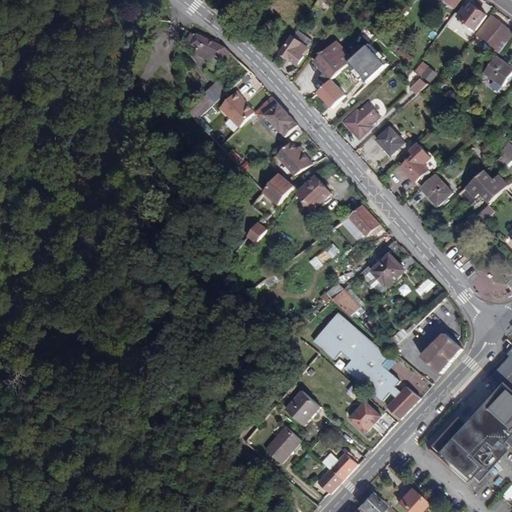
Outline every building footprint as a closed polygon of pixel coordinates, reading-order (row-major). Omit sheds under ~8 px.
[(329,0),(319,0),(317,5),(323,9),(329,0)] [(444,0),(456,8),(461,0),(444,0)] [(466,12),(464,10),(460,15),(462,17),(461,19),(477,31),(488,15),(472,3),(466,12)] [(497,58),(498,57),(511,38),(511,29),(493,15),(477,36),(497,50),(493,55),(497,58)] [(313,41),(299,30),(294,37),(309,47),(313,41)] [(188,42),(193,45),(198,35),(197,35),(192,33),(188,42)] [(232,52),(228,48),(198,35),(193,45),(198,48),(195,54),(213,62),(218,63),(222,58),(227,60),(232,52)] [(292,60),(299,66),(306,57),(304,56),(310,48),(309,47),(294,37),(281,54),(291,61),(292,60)] [(321,78),(327,85),(345,69),(354,60),(337,42),(316,62),(323,69),(327,66),(330,69),(326,73),(321,78)] [(414,59),(398,45),(393,50),(397,53),(397,54),(410,64),(414,59)] [(403,62),(391,50),(390,52),(388,50),(378,59),(391,73),(403,62)] [(511,77),(511,66),(498,57),(497,58),(486,73),(505,87),(511,77)] [(345,69),(327,85),(323,89),(332,99),(341,108),(343,110),(358,96),(357,95),(361,91),(356,86),(358,84),(345,69)] [(428,73),(422,69),(418,73),(424,78),(428,73)] [(429,84),(423,79),(413,88),(419,94),(429,84)] [(193,116),(198,121),(229,93),(218,83),(206,93),(211,99),(193,116)] [(457,95),(443,84),(437,91),(452,102),(457,95)] [(425,92),(433,100),(438,95),(436,93),(430,87),(425,92)] [(241,128),(256,113),(246,103),(245,104),(242,101),(244,98),(238,92),(222,108),(241,128)] [(438,95),(433,100),(441,108),(446,103),(438,95)] [(265,105),(271,112),(267,116),(286,138),(299,126),(273,97),(265,105)] [(341,108),(332,99),(328,103),(337,112),(341,108)] [(382,117),(369,103),(360,112),(358,110),(345,123),(361,140),(374,128),(373,126),(382,117)] [(471,126),(465,119),(460,123),(467,130),(471,126)] [(406,143),(392,128),(378,141),(392,156),(406,143)] [(278,156),(297,175),(315,165),(304,152),(302,153),(292,143),(278,156)] [(433,159),(419,143),(411,151),(415,156),(402,168),(417,184),(431,170),(426,165),(433,159)] [(506,153),(511,158),(511,146),(509,143),(503,151),(506,153)] [(483,194),(492,203),(505,190),(510,186),(500,175),(495,180),(487,171),(468,188),(478,199),(483,194)] [(281,174),(266,192),(280,205),(295,187),(288,180),(281,174)] [(455,193),(438,175),(422,188),(439,207),(455,193)] [(299,193),(315,211),(334,194),(318,176),(299,193)] [(492,203),(481,214),(488,221),(499,210),(492,203)] [(379,231),(384,227),(364,206),(350,216),(368,237),(376,229),(379,231)] [(269,231),(260,224),(249,238),(258,245),(269,231)] [(330,233),(333,237),(342,230),(339,227),(330,233)] [(327,250),(334,258),(342,251),(336,243),(327,250)] [(407,269),(392,254),(374,271),(390,287),(397,280),(396,279),(407,269)] [(319,256),(311,261),(318,270),(325,265),(319,256)] [(431,276),(419,289),(426,296),(438,283),(431,276)] [(353,316),(363,307),(346,289),(335,300),(353,316)] [(335,359),(343,350),(354,360),(347,368),(383,401),(391,392),(398,397),(389,407),(403,420),(423,398),(408,386),(402,392),(396,387),(401,381),(384,365),(391,357),(340,313),(315,342),(335,359)] [(367,324),(374,330),(380,325),(373,318),(367,324)] [(425,359),(449,335),(447,334),(423,358),(425,359)] [(464,347),(449,335),(425,359),(443,375),(452,363),(449,361),(453,356),(456,358),(463,350),(464,347)] [(401,341),(396,336),(387,345),(392,350),(401,341)] [(511,347),(508,352),(511,354),(509,356),(490,375),(498,382),(511,396),(511,347)] [(511,396),(498,382),(474,408),(503,434),(511,426),(511,424),(511,396)] [(288,410),(307,426),(324,408),(305,391),(288,410)] [(384,417),(368,402),(353,419),(368,434),(384,417)] [(474,408),(468,414),(497,441),(500,437),(503,434),(474,408)] [(484,470),(504,448),(497,441),(468,414),(462,420),(456,415),(428,443),(434,449),(432,452),(463,481),(469,474),(479,464),(484,470)] [(511,427),(511,426),(503,434),(511,443),(511,427)] [(304,442),(288,427),(267,450),(284,464),(304,442)] [(511,443),(503,434),(500,437),(511,448),(511,443)] [(360,465),(347,453),(320,482),(333,495),(360,465)] [(479,464),(469,474),(475,479),(484,470),(479,464)] [(412,488),(398,502),(409,511),(419,511),(428,503),(412,488)] [(372,492),(359,506),(364,511),(381,511),(385,508),(387,507),(372,492)]
